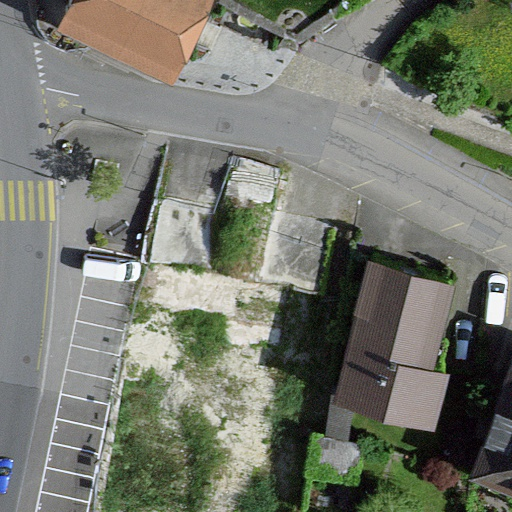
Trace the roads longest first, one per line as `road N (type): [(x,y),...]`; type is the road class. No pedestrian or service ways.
road 1 (primary): [(0,376),(21,199),(11,91)]
road 2 (residential): [(291,127),(98,95),(11,91)]
road 3 (residential): [(511,226),(387,160),(291,127)]
road 4 (residential): [(291,127),(336,53),(392,0)]
